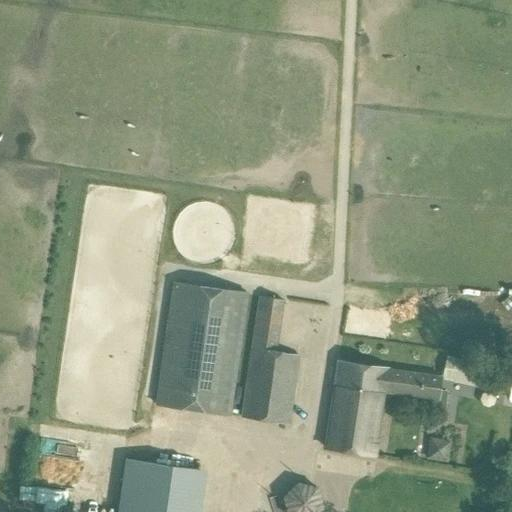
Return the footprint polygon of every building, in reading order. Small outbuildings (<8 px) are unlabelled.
[(249,293),(173,282),(154,403),(230,414),(249,293)] [(261,298),(243,418),(289,425),(299,358),(277,355),(284,301),(261,298)] [(459,359),(455,380),(505,392),(511,371),(459,359)] [(338,360),(324,446),(375,454),(385,391),(420,397),(419,408),(443,412),(446,391),(439,390),(441,375),(389,367),(389,366),(338,360)] [(199,470),(127,459),(121,500),(193,510),(199,470)] [(312,511),(320,505),(316,487),(297,481),(282,495),(285,511),(312,511)]
